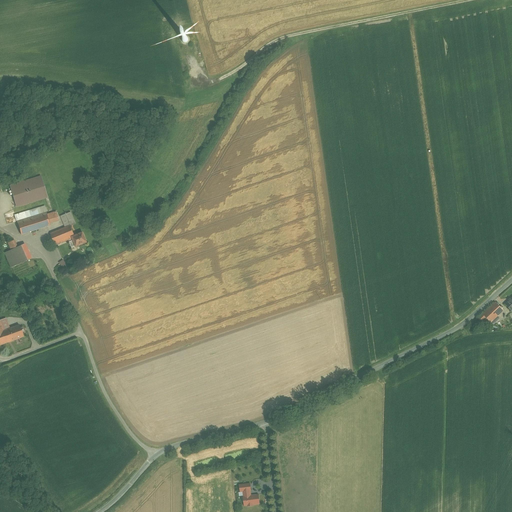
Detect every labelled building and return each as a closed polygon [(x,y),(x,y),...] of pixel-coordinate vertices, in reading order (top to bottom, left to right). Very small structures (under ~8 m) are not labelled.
[(41,176),(10,186),(17,207),(47,198),(41,176)] [(15,217),(21,234),(51,225),(50,224),(47,215),(45,207),(15,217)] [(56,212),(47,215),(50,224),(59,221),(56,212)] [(70,212),(61,216),(66,228),(71,226),(75,224),(70,212)] [(66,228),(51,234),(55,245),(68,240),(68,239),(75,236),(71,226),(66,228)] [(75,236),(68,239),(68,240),(69,242),(71,248),(76,246),(76,247),(87,243),(83,233),(75,236)] [(8,243),(11,250),(18,247),(15,241),(8,243)] [(11,250),(5,253),(11,268),(27,261),(21,246),(18,247),(11,250)] [(63,260),(59,263),(64,269),(68,266),(63,260)] [(495,303),(478,319),(481,322),(485,317),(490,323),(503,311),(495,303)] [(0,332),(0,345),(24,337),(19,325),(4,331),(0,332)] [(259,505),(258,495),(251,496),(250,484),(239,486),(240,493),(243,492),(243,497),(242,497),(243,507),(259,505)]
